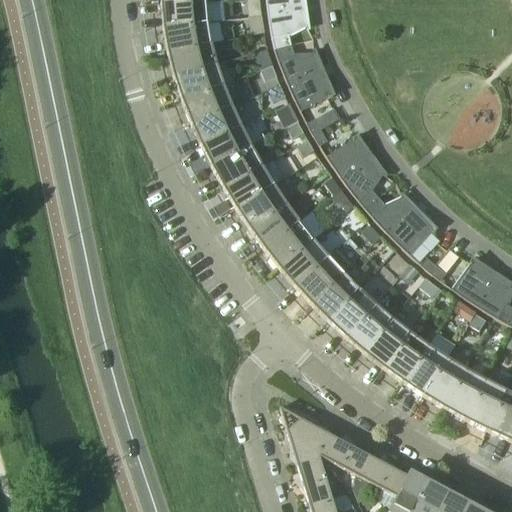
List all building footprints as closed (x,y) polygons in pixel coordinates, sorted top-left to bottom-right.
[(306,31),(301,0),(263,0),(266,20),(270,42),(272,53),(290,48),(288,39),(305,30),(305,31),(306,31)] [(207,25),(205,4),(159,6),(161,31),(207,25)] [(259,19),(249,21),(250,29),(260,28),(259,19)] [(211,46),(207,25),(161,31),(165,56),(211,46)] [(264,44),(254,46),(257,54),(266,52),(264,44)] [(216,67),(211,46),(165,56),(172,80),(216,67)] [(332,100),(313,54),(312,55),(312,56),(293,57),(290,48),(272,53),(276,65),(289,95),(298,114),(327,100),(328,102),(332,100)] [(261,61),(259,66),(261,72),(271,68),(267,58),(261,61)] [(223,88),(216,67),(172,80),(180,104),(223,88)] [(275,80),(271,69),(260,73),(264,85),(275,80)] [(231,109),(223,88),(180,104),(189,127),(231,109)] [(284,99),(279,88),(268,93),(273,104),(284,99)] [(240,129),(231,109),(189,127),(199,149),(240,129)] [(319,133),(313,122),(305,127),(308,133),(310,137),(319,133)] [(302,135),(296,125),(286,130),(291,141),(302,135)] [(209,170),(250,149),(240,129),(199,149),(209,170)] [(326,145),(319,133),(310,137),(317,149),(326,145)] [(384,178),(354,138),(350,140),(352,142),(324,160),(337,179),(350,196),(363,213),(377,201),(371,194),(382,178),(382,179),(384,178)] [(312,153),(307,143),(296,148),(302,159),(312,153)] [(221,192),(261,169),(250,149),(209,170),(221,192)] [(234,212),(273,188),(261,169),(221,192),(234,212)] [(330,181),(323,187),(332,199),(340,193),(330,181)] [(247,232),(285,206),(273,188),(234,212),(247,232)] [(347,203),(340,193),(332,199),(330,200),(337,210),(347,203)] [(435,234),(400,198),(400,199),(400,200),(383,208),(377,201),(363,213),(378,229),(393,245),(409,260),(431,235),(432,237),(435,234)] [(261,252),(298,224),(285,206),(247,232),(261,252)] [(276,271),(312,242),(298,224),(261,252),(276,271)] [(379,240),(370,229),(360,239),(369,249),(379,240)] [(292,290),(327,259),(312,242),(276,271),(292,290)] [(327,259),(292,290),(309,308),(342,276),(349,269),(334,253),(327,259)] [(435,269),(425,261),(419,269),(429,277),(435,269)] [(511,311),(505,307),(509,289),(511,289),(511,288),(469,261),(467,265),(469,266),(449,293),(468,306),(486,317),(505,328),(511,314),(511,311)] [(444,277),(435,269),(429,277),(433,281),(438,284),(444,277)] [(326,325),(358,292),(342,276),(309,308),(326,325)] [(416,290),(432,303),(439,293),(424,281),(416,290)] [(344,341),(374,307),(358,292),(326,325),(344,341)] [(362,357),(391,321),(374,307),(344,341),(362,357)] [(478,334),(484,324),(474,318),(467,328),(478,334)] [(381,372),(409,335),(391,321),(362,357),(381,372)] [(430,333),(424,341),(429,345),(435,336),(430,333)] [(401,386),(427,348),(409,335),(381,372),(401,386)] [(511,339),(508,338),(503,349),(511,353),(511,339)] [(421,400),(446,361),(427,348),(401,386),(421,400)] [(442,412),(465,372),(446,361),(421,400),(442,412)] [(463,424),(485,383),(465,372),(442,412),(463,424)] [(485,435),(505,393),(485,383),(463,424),(485,435)] [(507,444),(511,433),(511,396),(505,393),(485,435),(507,444)] [(318,460),(330,438),(278,411),(295,467),(318,460)] [(357,480),(368,459),(358,454),(351,445),(339,444),(330,438),(318,460),(319,461),(320,460),(357,480)] [(395,500),(406,479),(396,474),(389,466),(377,464),(368,459),(357,480),(394,500),(395,500)] [(330,501),(318,461),(319,461),(318,460),(295,467),(298,477),(297,489),(304,498),(307,508),(330,501)] [(413,511),(427,486),(415,484),(406,479),(395,500),(394,500),(387,511),(413,511)] [(438,511),(445,500),(436,495),(427,486),(413,511),(438,511)] [(462,511),(465,506),(453,504),(445,500),(438,511),(462,511)] [(333,511),(330,501),(307,508),(308,511),(333,511)]
